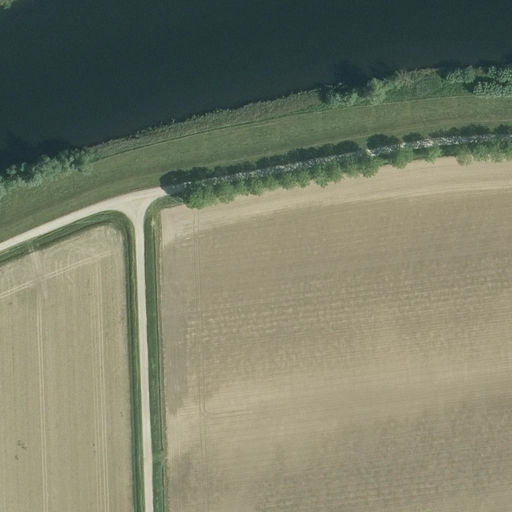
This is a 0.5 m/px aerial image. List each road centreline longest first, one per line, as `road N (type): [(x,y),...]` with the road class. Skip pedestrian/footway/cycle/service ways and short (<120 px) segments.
road 1 (unclassified): [(511,137),(416,145),(136,198)]
road 2 (unclassified): [(148,511),(136,198)]
road 3 (unclassified): [(136,198),(0,249)]
